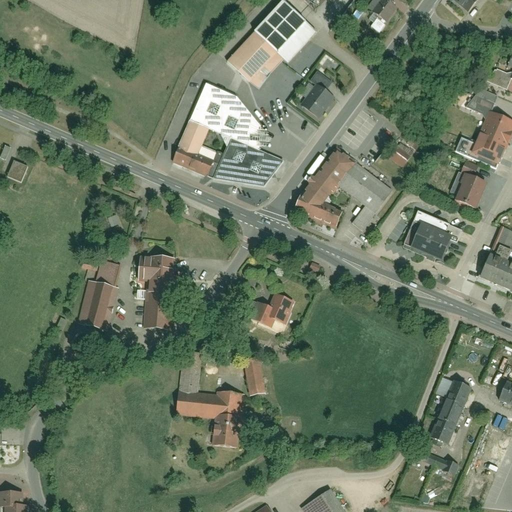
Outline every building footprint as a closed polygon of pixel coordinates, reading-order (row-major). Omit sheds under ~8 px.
[(275,0),(246,36),(247,37),(224,62),(250,85),(257,90),(269,78),(267,75),(278,62),(287,69),(317,32),(277,0),(275,0)] [(378,0),(366,16),(384,28),(396,11),(381,0),(378,0)] [(475,0),(448,0),(446,4),(466,17),(477,1),(475,0)] [(511,69),(502,73),(498,83),(511,87),(511,69)] [(299,109),(318,122),(334,101),(324,94),(331,84),(316,73),(309,83),(315,87),(299,109)] [(191,122),(208,130),(232,141),(222,166),(215,185),(271,194),(290,166),(259,152),(268,135),(237,96),(204,83),(187,120),(191,122)] [(476,146),(505,158),(511,140),(511,123),(489,114),(476,146)] [(197,155),(208,130),(191,122),(174,163),(215,185),(222,166),(197,155)] [(401,146),(391,158),(404,168),(412,157),(410,156),(412,154),(401,146)] [(397,194),(339,151),(292,212),(338,234),(344,217),(323,207),(339,188),(366,203),(352,223),(370,236),(397,194)] [(455,202),(479,211),(489,186),(466,176),(455,202)] [(419,222),(408,250),(439,263),(450,235),(419,222)] [(511,230),(508,229),(502,243),(511,247),(511,230)] [(511,262),(491,253),(479,281),(511,295),(511,262)] [(174,260),(138,257),(136,283),(147,284),(143,330),(169,332),(174,260)] [(312,264),(309,270),(317,274),(320,268),(312,264)] [(104,329),(117,290),(92,281),(79,321),(104,329)] [(267,326),(291,334),(300,305),(276,297),(267,326)] [(264,361),(247,362),(248,391),(265,390),(264,361)] [(313,361),(274,364),(276,395),(314,392),(313,361)] [(511,385),(506,383),(498,402),(511,407),(511,385)] [(446,403),(464,411),(472,392),(454,385),(446,403)] [(177,395),(175,417),(213,421),(210,449),(240,452),(245,395),(216,392),(215,399),(177,395)] [(438,421),(457,429),(464,411),(446,403),(438,421)] [(430,439),(448,447),(457,429),(438,421),(430,439)] [(5,490),(5,511),(22,511),(22,490),(5,490)] [(342,511),(330,493),(299,511),(342,511)]
